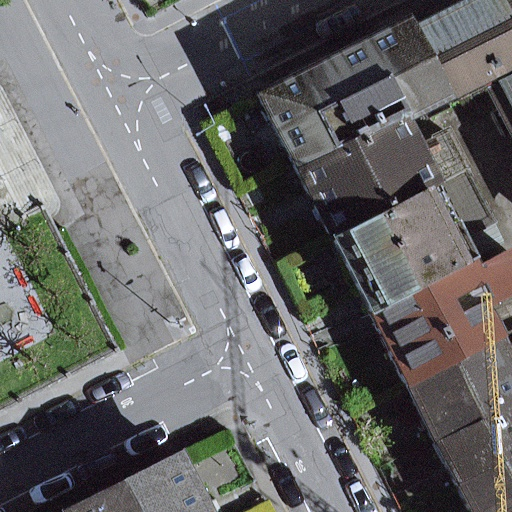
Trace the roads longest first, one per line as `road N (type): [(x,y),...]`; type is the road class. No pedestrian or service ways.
road 1 (residential): [(251,359),(119,101)]
road 2 (residential): [(0,487),(251,359)]
road 3 (residential): [(119,101),(316,0)]
road 4 (residential): [(332,511),(251,359)]
